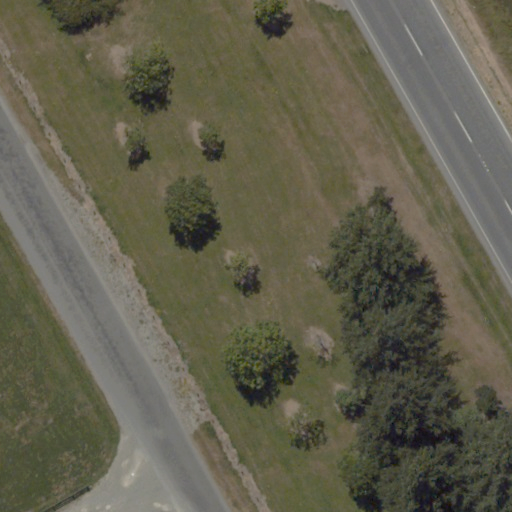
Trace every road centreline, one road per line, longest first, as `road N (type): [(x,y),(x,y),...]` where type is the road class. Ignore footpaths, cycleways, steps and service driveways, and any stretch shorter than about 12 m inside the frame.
road 1 (unclassified): [(199,511),(0,161)]
road 2 (primary): [(511,208),(393,0)]
